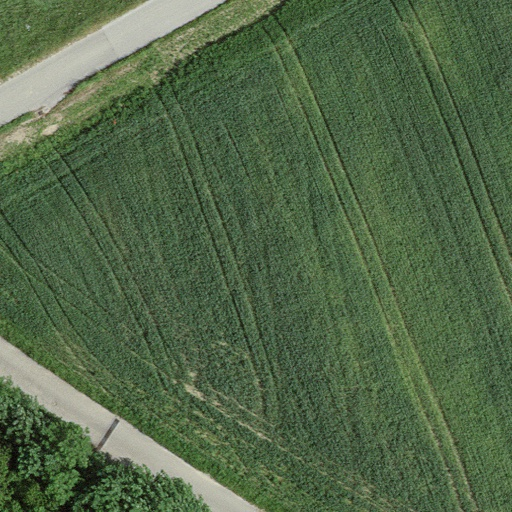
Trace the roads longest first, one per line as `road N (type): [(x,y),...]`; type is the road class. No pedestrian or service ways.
road 1 (track): [(0,359),(234,511)]
road 2 (unclassified): [(191,0),(0,108)]
